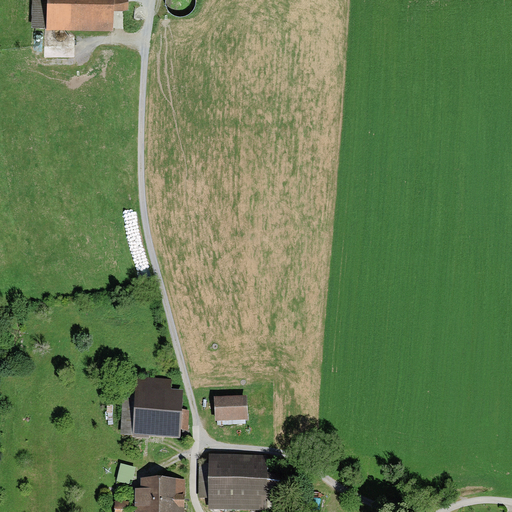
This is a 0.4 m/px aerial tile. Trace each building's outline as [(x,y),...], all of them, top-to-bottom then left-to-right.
[(32,0),(32,27),(114,30),(115,7),(130,7),(129,0),(32,0)] [(175,0),(185,9),(193,0),(175,0)] [(182,439),(184,391),(172,390),(173,380),(137,378),(136,392),(123,391),(121,436),(182,439)] [(247,397),(216,399),(217,421),(248,420),(247,397)] [(268,457),(210,456),(209,465),(200,465),(200,499),(210,499),(210,511),(269,511),(268,457)] [(117,485),(133,488),(136,470),(121,467),(117,485)] [(185,511),(186,480),(142,480),(142,490),(135,490),(136,505),(135,511),(185,511)] [(131,501),(115,502),(115,511),(135,511),(136,505),(131,506),(131,501)]
